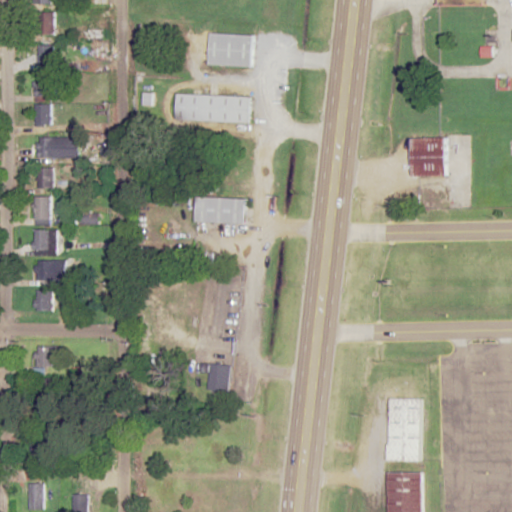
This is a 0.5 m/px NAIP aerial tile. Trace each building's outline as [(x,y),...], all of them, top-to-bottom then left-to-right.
[(55,13),(38,13),(38,40),(55,40),(55,13)] [(104,40),(104,23),(89,23),(89,40),(104,40)] [(212,33),(209,65),(251,67),(253,35),(212,33)] [(56,66),(56,45),(39,45),(39,66),(56,66)] [(36,128),(54,127),(53,76),(36,76),(36,128)] [(178,94),(176,118),(249,122),(250,97),(178,94)] [(411,138),(448,137),(448,176),(411,178),(411,138)] [(38,138),(38,159),(56,159),(56,138),(38,138)] [(39,189),(55,189),(55,169),(39,169),(39,189)] [(197,196),(195,222),(244,225),(245,200),(197,196)] [(35,197),(35,227),(51,227),(51,197),(35,197)] [(35,230),(35,254),(56,255),(57,230),(35,230)] [(37,261),(37,282),(60,282),(60,261),(37,261)] [(53,291),(37,291),(37,311),(53,311),(53,291)] [(58,347),(36,347),(36,375),(58,375),(58,347)] [(208,390),(226,391),(227,365),(209,365),(208,390)] [(391,397),(388,460),(422,462),(423,398),(391,397)] [(166,400),(146,400),(146,410),(166,410),(166,400)] [(208,464),(225,464),(226,442),(209,441),(208,464)] [(179,462),(179,447),(156,447),(156,462),(179,462)] [(387,511),(387,471),(422,472),(421,511),(387,511)] [(155,500),(173,500),(173,479),(155,479),(155,500)] [(45,483),(30,483),(30,510),(45,510),(45,483)] [(73,511),(87,511),(88,494),(74,494),(73,511)]
